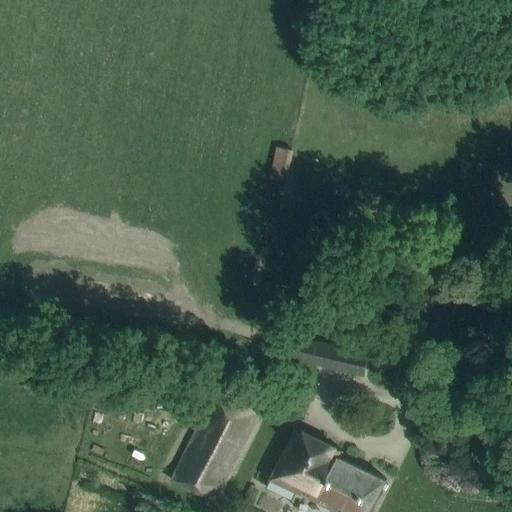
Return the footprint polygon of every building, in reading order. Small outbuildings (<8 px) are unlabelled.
[(275,178),(292,181),(295,151),(279,149),(275,178)] [(511,272),(496,286),(511,303),(511,302),(511,272)] [(297,338),(292,363),(308,364),(365,377),(370,352),(318,340),(297,338)] [(215,391),(173,481),(205,496),(211,481),(224,486),(258,411),(215,391)] [(435,425),(435,415),(425,415),(425,425),(435,425)] [(293,500),(297,492),(300,487),(352,511),(370,511),(386,479),(337,455),(340,449),(297,427),(267,487),(293,500)]
